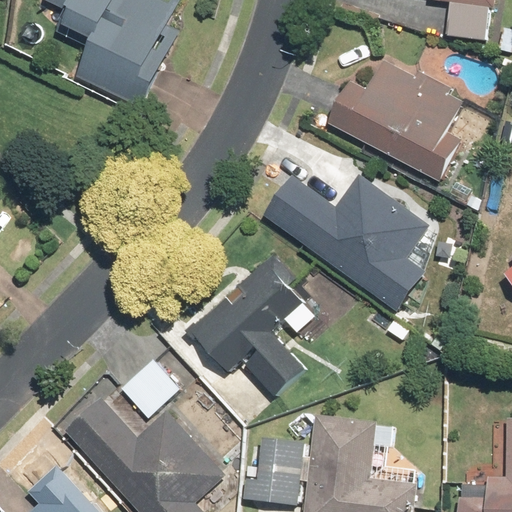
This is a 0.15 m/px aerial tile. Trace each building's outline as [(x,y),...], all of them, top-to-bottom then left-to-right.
[(49,0),(49,1),(77,13),(70,29),(98,42),(82,79),(148,108),(181,32),(172,28),(184,0),(175,0),(174,4),(164,0),(49,0)] [(437,0),(452,1),(449,38),(489,41),(492,11),(498,11),(499,0),(437,0)] [(374,91),(357,82),(333,125),(441,185),(465,141),(453,135),(472,99),(412,66),(408,73),(389,62),(374,91)] [(338,207),(294,177),(266,217),(406,314),(434,275),(412,259),(436,225),(362,173),(338,207)] [(335,319),(278,256),(192,334),(231,377),(251,359),(283,396),(312,370),(276,329),(288,318),(310,343),(335,319)] [(157,361),(126,390),(153,420),(185,390),(157,361)] [(142,440),(101,396),(66,429),(142,511),(207,511),(201,505),(235,474),(176,409),(142,440)] [(417,511),(421,473),(398,449),(377,448),(379,422),(322,417),(314,511),(417,511)] [(490,497),(463,496),(462,511),(511,511),(511,425),(509,477),(491,476),(490,497)] [(267,482),(251,481),(250,503),(303,505),(304,483),(313,484),(315,459),(308,459),(308,444),(268,442),(267,482)] [(43,505),(35,511),(105,511),(63,464),(31,492),(43,505)]
